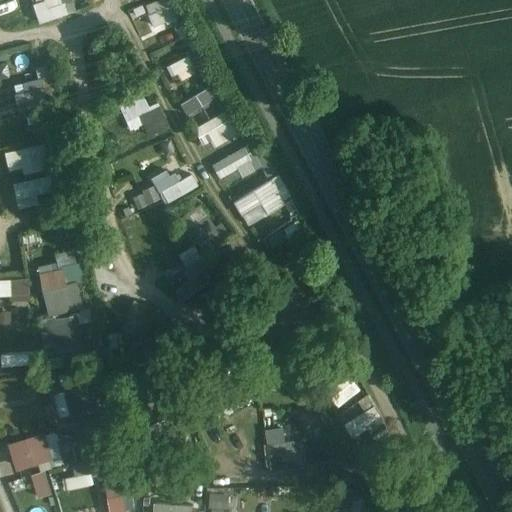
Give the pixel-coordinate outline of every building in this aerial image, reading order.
[(32,0),(40,20),(68,10),(64,0),(32,0)] [(169,0),(149,0),(143,3),(156,33),(179,23),(169,0)] [(31,3),(1,14),(6,28),(36,17),(31,3)] [(186,54),(167,63),(174,79),(194,69),(186,54)] [(0,75),(9,74),(8,62),(0,62),(0,75)] [(211,83),(179,101),(186,114),(218,96),(211,83)] [(17,104),(35,99),(32,87),(14,91),(17,104)] [(167,127),(161,101),(147,104),(144,93),(120,98),(127,128),(145,124),(147,132),(167,127)] [(203,145),(239,132),(231,109),(195,121),(203,145)] [(3,148),(7,168),(21,165),(23,171),(49,165),(43,140),(3,148)] [(243,145),(212,162),(224,184),(255,167),(243,145)] [(199,186),(194,172),(174,179),(170,167),(152,173),(161,199),(199,186)] [(233,197),(247,223),(293,198),(280,172),(233,197)] [(13,179),(16,205),(40,202),(37,176),(13,179)] [(153,183),(131,193),(138,207),(160,197),(153,183)] [(179,209),(203,240),(217,229),(194,198),(179,209)] [(38,270),(42,288),(65,283),(64,276),(81,272),(76,246),(55,251),(58,266),(38,270)] [(30,298),(29,275),(0,276),(0,294),(10,294),(10,299),(30,298)] [(131,298),(121,324),(147,335),(157,309),(131,298)] [(0,321),(12,322),(12,309),(0,308),(0,321)] [(55,315),(57,348),(82,347),(80,314),(55,315)] [(3,364),(30,363),(29,350),(2,351),(3,364)] [(338,403),(363,388),(351,368),(326,384),(338,403)] [(57,387),(60,410),(100,406),(97,383),(57,387)] [(352,432),(382,418),(369,388),(338,403),(352,432)] [(287,423),(269,424),(272,465),(299,463),(297,437),(288,438),(287,423)] [(306,438),(312,458),(345,449),(339,428),(306,438)] [(10,439),(17,470),(65,459),(60,438),(49,441),(47,430),(10,439)] [(95,483),(94,470),(101,469),(100,457),(75,460),(77,474),(65,475),(66,486),(95,483)] [(49,470),(35,471),(36,494),(50,494),(49,470)] [(132,511),(133,473),(110,473),(109,511),(132,511)] [(349,511),(362,511),(367,482),(341,478),(336,509),(349,511)] [(96,485),(62,490),(65,509),(99,504),(96,485)] [(211,511),(232,511),(233,488),(212,488),(211,511)] [(156,500),(155,511),(193,511),(194,501),(156,500)]
